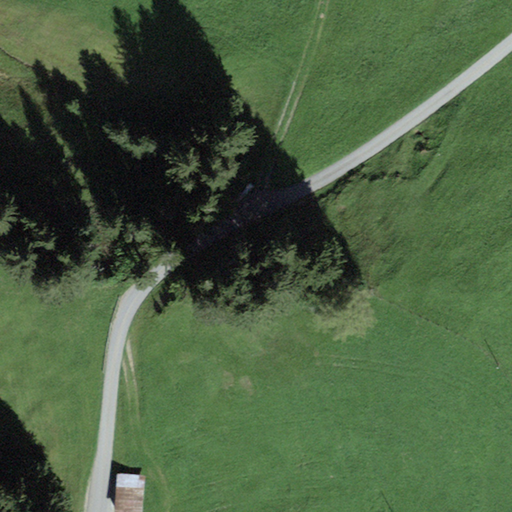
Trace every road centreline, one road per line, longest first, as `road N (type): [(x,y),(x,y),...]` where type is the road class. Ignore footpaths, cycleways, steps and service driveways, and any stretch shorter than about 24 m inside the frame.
road 1 (unclassified): [(511,46),(371,160),(241,221),(139,287),(125,321),(106,511)]
road 2 (track): [(334,0),(262,195),(241,221)]
